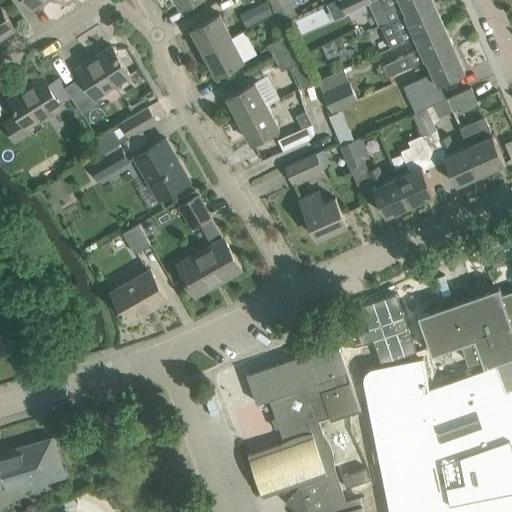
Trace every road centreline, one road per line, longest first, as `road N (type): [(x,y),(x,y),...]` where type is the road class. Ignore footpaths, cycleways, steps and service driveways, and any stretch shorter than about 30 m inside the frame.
road 1 (residential): [(282,294),(283,277),(159,42)]
road 2 (residential): [(282,294),(511,198)]
road 3 (residential): [(0,405),(174,357)]
road 4 (residential): [(174,357),(224,511)]
road 5 (residential): [(174,357),(186,341),(271,307),(282,294)]
road 6 (residential): [(0,76),(98,0)]
